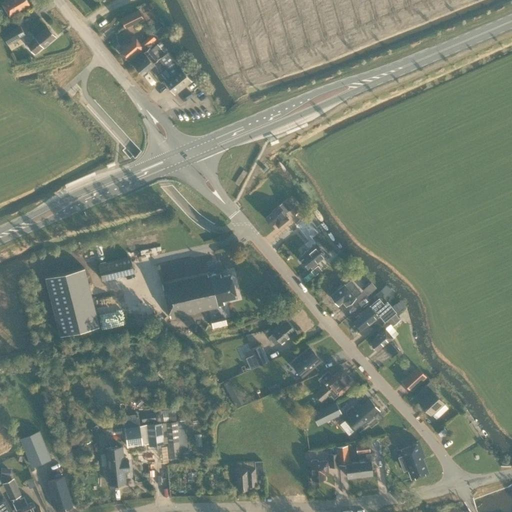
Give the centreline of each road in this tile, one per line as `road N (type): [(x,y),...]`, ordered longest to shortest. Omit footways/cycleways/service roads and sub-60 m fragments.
road 1 (tertiary): [(459,485),(434,443),(183,156)]
road 2 (primary): [(183,156),(511,19)]
road 3 (tertiary): [(139,511),(393,499),(459,485)]
road 4 (tertiary): [(183,156),(60,0)]
road 5 (primary): [(0,233),(183,156)]
